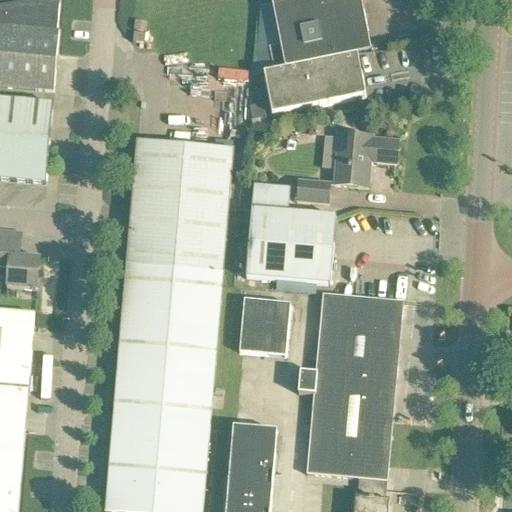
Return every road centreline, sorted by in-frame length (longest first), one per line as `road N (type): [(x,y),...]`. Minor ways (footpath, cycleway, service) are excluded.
road 1 (unclassified): [(61,511),(104,0)]
road 2 (unclassified): [(474,280),(489,0)]
road 3 (unclassified): [(463,511),(474,280)]
